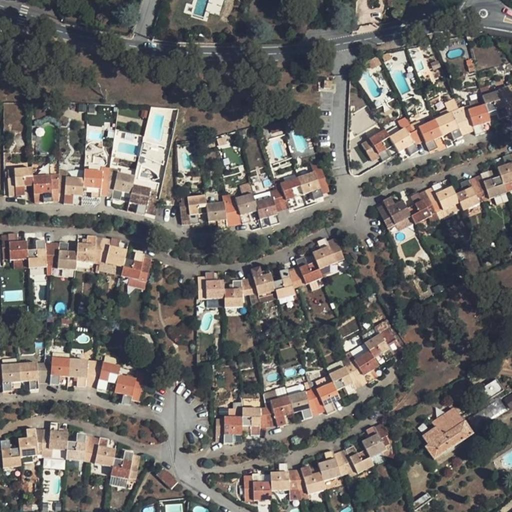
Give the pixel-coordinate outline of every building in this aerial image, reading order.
[(500,65),(499,54),(475,55),(475,67),(500,65)] [(504,89),(477,98),(478,107),(481,115),(490,112),(492,119),(511,115),(504,89)] [(453,114),(448,103),(440,107),(444,114),(455,135),(460,133),(453,114)] [(478,107),(462,112),(468,129),(470,136),(470,137),(479,134),(475,127),(484,124),(481,115),(478,107)] [(462,112),(453,114),(460,133),(462,139),(470,136),(468,129),(462,112)] [(444,114),(429,122),(436,138),(444,134),(448,142),(456,138),(455,135),(444,114)] [(429,122),(412,130),(418,144),(422,150),(423,153),(431,149),(428,143),(436,138),(429,122)] [(408,132),(402,135),(410,147),(415,145),(418,144),(412,130),(408,132)] [(399,131),(384,139),(388,147),(393,155),(401,151),(405,157),(413,153),(410,147),(402,135),(399,131)] [(379,132),(356,146),(364,163),(374,158),(378,165),(385,160),(381,151),(388,147),(384,139),(379,132)] [(500,167),(492,169),(494,178),(497,186),(511,180),(511,154),(497,159),(500,167)] [(317,164),(307,167),(310,174),(318,195),(325,193),(317,164)] [(115,171),(99,168),(99,173),(99,175),(106,176),(114,176),(114,175),(115,171)] [(12,180),(6,180),(7,198),(12,198),(22,197),(22,188),(30,188),(29,179),(28,170),(11,171),(12,180)] [(99,173),(81,172),(81,180),(80,190),(89,191),(88,199),(97,200),(99,175),(99,173)] [(483,173),(475,176),(481,196),(483,200),(488,198),(499,194),(497,186),(494,178),(486,181),(483,173)] [(310,174),(294,180),(300,198),(307,196),(311,202),(319,199),(318,195),(310,174)] [(97,200),(103,200),(106,176),(99,175),(97,200)] [(114,176),(109,200),(117,202),(119,195),(128,196),(130,188),(132,179),(114,175),(114,176)] [(109,200),(114,176),(106,176),(103,200),(109,200)] [(477,198),(481,196),(475,176),(470,178),(462,181),(471,201),(477,198)] [(56,177),(29,179),(30,188),(31,196),(40,196),(40,204),(55,203),(56,177)] [(64,179),(61,206),(70,206),(71,198),(80,199),(80,190),(81,180),(64,179)] [(147,194),(155,196),(157,186),(150,183),(132,179),(130,188),(147,192),(147,194)] [(294,180),(277,186),(278,187),(285,211),(294,207),(292,201),(300,198),(294,180)] [(511,180),(497,186),(499,194),(511,190),(511,180)] [(457,193),(450,196),(453,204),(457,212),(473,205),(471,201),(462,181),(455,185),(457,193)] [(434,185),(426,189),(436,212),(453,204),(450,196),(448,188),(438,192),(434,185)] [(278,187),(266,190),(268,199),(274,215),(285,211),(278,187)] [(147,192),(130,188),(128,196),(126,205),(134,207),(132,215),(141,217),(142,215),(149,216),(155,196),(147,194),(147,192)] [(421,191),(414,194),(424,218),(432,214),(436,212),(426,189),(421,191)] [(411,206),(402,209),(406,218),(410,225),(424,218),(414,194),(407,198),(411,206)] [(491,208),(503,204),(499,194),(488,198),(491,208)] [(249,195),(233,199),(236,214),(239,225),(246,222),(245,215),(254,213),(251,204),(249,195)] [(202,207),(202,199),(184,200),(185,204),(188,226),(196,225),(196,216),(203,216),(202,207)] [(236,214),(233,199),(225,200),(220,201),(221,205),(222,215),(227,214),(236,214)] [(268,199),(251,204),(254,213),(256,221),(265,219),(267,226),(276,225),(274,215),(268,199)] [(374,208),(384,228),(406,218),(402,209),(398,202),(390,206),(386,199),(378,203),(379,204),(374,208)] [(175,205),(178,228),(188,226),(185,204),(175,205)] [(453,204),(436,212),(432,214),(435,222),(457,212),(453,204)] [(221,205),(202,207),(203,216),(205,225),(215,223),(216,231),(224,231),(223,227),(222,215),(221,205)] [(222,215),(223,227),(239,225),(236,214),(227,214),(222,215)] [(13,262),(25,262),(25,252),(25,242),(16,243),(15,235),(0,236),(0,253),(0,262),(13,262)] [(76,245),(74,253),(73,262),(90,264),(93,238),(86,237),(85,245),(76,245)] [(90,264),(96,264),(104,265),(109,240),(101,239),(93,238),(90,264)] [(313,263),(317,270),(328,265),(339,260),(329,239),(323,241),(322,240),(315,243),(317,251),(310,254),(313,263)] [(104,265),(120,269),(123,260),(124,251),(116,250),(117,241),(109,240),(104,265)] [(34,252),(25,252),(25,262),(26,267),(26,268),(43,268),(42,243),(34,243),(34,252)] [(57,244),(50,244),(42,243),(43,268),(49,268),(55,267),(57,244)] [(54,270),(72,272),(73,262),(74,253),(66,253),(66,243),(57,244),(55,267),(54,270)] [(131,263),(123,260),(120,269),(119,277),(134,281),(133,286),(142,288),(143,283),(147,261),(140,261),(141,256),(133,254),(131,263)] [(293,261),(297,270),(304,286),(320,279),(319,277),(317,270),(313,263),(304,266),(302,258),(293,261)] [(317,270),(319,277),(331,272),(328,265),(317,270)] [(248,271),(249,281),(253,296),(272,292),(269,283),(266,276),(258,278),(256,270),(248,271)] [(291,272),(285,274),(291,291),(297,289),(304,286),(297,270),(291,272)] [(279,282),(269,283),(272,292),(275,300),(291,296),(291,291),(285,274),(284,271),(276,273),(279,282)] [(196,279),(196,301),(208,301),(221,301),(220,291),(220,283),(211,283),(211,275),(202,275),(202,279),(196,279)] [(249,281),(239,283),(239,299),(247,297),(253,296),(249,281)] [(230,292),(220,291),(221,301),(221,309),(239,309),(239,299),(239,283),(230,283),(230,292)] [(383,322),(373,328),(377,336),(387,330),(383,322)] [(399,353),(387,330),(377,336),(391,358),(399,353)] [(377,336),(362,344),(366,353),(371,361),(379,355),(383,362),(391,358),(377,336)] [(366,353),(352,362),(365,385),(373,381),(369,373),(376,368),(371,361),(366,353)] [(49,360),(43,360),(43,365),(34,365),(37,386),(43,386),(48,386),(49,360)] [(49,360),(48,386),(57,386),(57,379),(66,379),(67,361),(49,360)] [(91,363),(67,361),(66,379),(75,379),(75,387),(90,389),(91,363)] [(346,361),(339,364),(341,370),(352,393),(359,388),(347,364),(346,361)] [(352,362),(347,364),(359,388),(365,385),(352,362)] [(90,389),(95,389),(101,364),(91,363),(90,389)] [(117,367),(101,364),(95,389),(104,392),(106,383),(114,385),(116,376),(117,367)] [(341,370),(339,364),(324,370),(327,377),(341,370)] [(34,365),(16,366),(18,383),(27,383),(28,391),(37,391),(37,386),(34,365)] [(0,366),(0,374),(2,393),(10,392),(8,384),(18,383),(16,366),(0,366)] [(341,370),(327,377),(330,386),(333,393),(342,390),(344,397),(352,394),(352,393),(341,370)] [(132,380),(140,382),(142,375),(134,373),(132,380)] [(132,380),(116,376),(114,385),(112,394),(121,396),(119,404),(128,407),(128,403),(137,404),(142,383),(140,382),(132,380)] [(497,379),(476,393),(483,404),(505,389),(497,379)] [(330,386),(314,393),(324,415),(333,413),(330,405),(336,402),(333,393),(330,386)] [(511,392),(500,400),(505,411),(511,406),(511,392)] [(314,393),(309,396),(302,398),(308,419),(316,417),(324,415),(314,393)] [(301,394),(284,399),(289,416),(298,414),(301,421),(308,419),(302,398),(301,394)] [(266,402),(274,428),(283,426),(281,419),(289,416),(284,399),(266,402)] [(493,401),(469,417),(477,430),(501,413),(493,401)] [(266,402),(261,404),(262,410),(257,411),(257,432),(266,429),(274,428),(266,402)] [(472,433),(456,408),(432,424),(435,429),(422,437),(425,440),(422,441),(433,459),(472,433)] [(226,410),(226,420),(239,420),(239,411),(226,410)] [(239,411),(239,420),(239,428),(248,428),(248,437),(257,437),(257,432),(257,411),(239,411)] [(214,421),(214,443),(222,443),(222,446),(229,446),(229,437),(239,437),(239,428),(239,420),(226,420),(222,419),(222,421),(214,421)] [(48,424),(46,449),(63,451),(64,443),(65,434),(56,433),(57,424),(48,424)] [(389,446),(377,425),(363,432),(367,440),(360,443),(363,452),(367,459),(379,453),(382,452),(382,448),(389,446)] [(32,431),(25,431),(25,439),(15,441),(17,449),(17,458),(35,456),(32,431)] [(73,443),(64,443),(63,451),(63,459),(82,461),(83,436),(74,435),(73,443)] [(90,437),(83,436),(82,461),(86,461),(93,462),(97,439),(90,437)] [(93,465),(110,468),(111,460),(113,451),(105,449),(106,441),(97,439),(93,462),(93,465)] [(0,465),(0,468),(19,466),(17,458),(17,449),(7,450),(7,442),(0,442),(0,465)] [(355,455),(352,449),(343,453),(355,474),(371,467),(370,465),(367,459),(363,452),(355,455)] [(131,481),(136,456),(121,453),(119,462),(111,460),(110,468),(108,477),(126,480),(131,481)] [(323,462),(314,465),(317,474),(320,483),(337,477),(331,458),(330,453),(321,455),(323,462)] [(346,477),(348,482),(358,479),(355,474),(343,453),(338,455),(346,477)] [(381,461),(379,453),(367,459),(370,465),(381,461)] [(338,455),(331,458),(337,477),(338,480),(346,477),(338,455)] [(269,491),(286,490),(285,473),(284,465),(277,465),(277,475),(268,475),(267,484),(269,491)] [(306,469),(299,471),(303,490),(305,495),(323,491),(320,483),(317,474),(309,475),(306,469)] [(299,471),(285,473),(286,490),(298,490),(303,490),(299,471)] [(160,472),(154,477),(168,491),(174,485),(160,472)] [(251,502),(270,501),(269,491),(267,484),(260,483),(258,475),(250,476),(251,502)] [(124,489),(126,480),(108,477),(107,486),(124,489)] [(298,490),(286,490),(287,502),(301,501),(298,490)] [(426,493),(409,504),(411,511),(416,511),(432,501),(426,493)]
